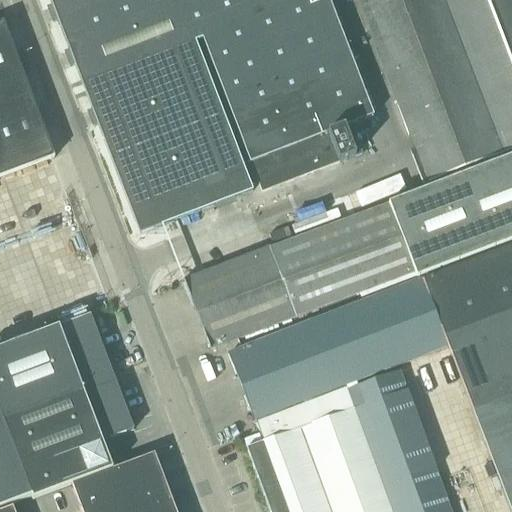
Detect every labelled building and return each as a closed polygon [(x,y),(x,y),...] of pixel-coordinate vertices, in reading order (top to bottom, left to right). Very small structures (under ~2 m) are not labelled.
[(253,192),(200,54),(195,44),(202,40),(207,51),(262,194),(340,164),(328,134),(374,117),(328,0),(50,0),(140,235),(253,192)] [(356,0),(428,184),(511,152),(511,67),(486,0),(356,0)] [(511,0),(486,0),(511,67),(511,0)] [(0,101),(29,91),(4,24),(0,25),(0,101)] [(0,101),(0,179),(55,159),(29,91),(0,101)] [(422,277),(511,242),(511,159),(394,205),(422,277)] [(417,273),(392,205),(270,250),(269,249),(184,282),(210,351),(417,273)] [(273,245),(286,240),(292,238),(288,229),(269,236),(273,245)] [(511,511),(511,246),(421,281),(447,348),(448,347),(511,511)] [(234,353),(229,355),(255,422),(263,444),(247,450),(256,474),(269,511),(451,511),(401,373),(359,389),(356,383),(447,348),(421,281),(234,353)] [(0,509),(32,498),(33,501),(72,487),(113,470),(102,443),(110,440),(134,431),(91,317),(0,350),(0,509)] [(175,511),(154,455),(113,470),(72,487),(81,511),(15,511),(14,508),(2,511),(175,511)]
